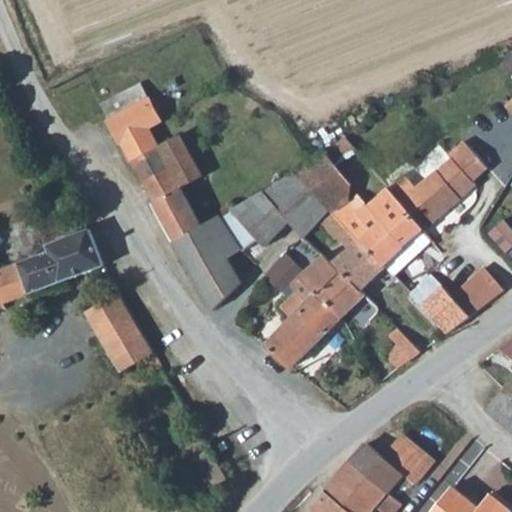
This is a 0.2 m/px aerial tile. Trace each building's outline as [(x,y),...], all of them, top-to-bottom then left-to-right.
[(511,91),(511,54),(501,65),(511,91)] [(142,81),(102,104),(110,119),(150,96),(142,81)] [(160,144),(151,127),(163,120),(150,96),(110,119),(132,160),(160,144)] [(181,133),(160,144),(172,167),(176,174),(197,162),(181,133)] [(349,154),(339,142),(327,150),(352,181),(373,166),(358,147),(349,154)] [(407,174),(390,187),(426,229),(494,171),(471,143),(418,187),(407,174)] [(160,144),(132,160),(144,182),(172,167),(160,144)] [(352,181),(327,150),(314,158),(298,170),(332,206),(351,199),(352,188),(352,181)] [(184,188),(205,176),(197,162),(176,174),(172,167),(144,182),(177,241),(204,226),(184,188)] [(332,206),(298,170),(264,192),(292,221),(332,206)] [(390,187),(370,205),(408,245),(426,229),(390,187)] [(292,221),(264,192),(232,209),(223,216),(244,249),(246,252),(261,240),(267,246),(292,221)] [(368,204),(359,211),(346,222),(386,264),(408,245),(370,205),(368,204)] [(362,291),(389,267),(386,264),(346,222),(336,210),(316,227),(334,246),(325,254),(330,259),(362,291)] [(204,226),(177,241),(215,310),(242,282),(230,258),(244,249),(223,216),(222,215),(204,226)] [(508,255),(511,250),(511,227),(502,215),(485,229),(508,255)] [(0,302),(105,265),(90,228),(49,244),(52,251),(0,269),(0,302)] [(426,229),(408,245),(416,254),(434,239),(426,229)] [(386,264),(389,267),(395,273),(416,254),(408,245),(386,264)] [(305,272),(288,254),(267,274),(285,293),(305,272)] [(344,317),(367,296),(362,291),(330,259),(297,290),(300,293),(310,303),(321,292),(344,317)] [(486,268),(455,295),(473,314),(505,291),(486,268)] [(124,370),(156,351),(118,286),(86,304),(124,370)] [(473,314),(455,295),(446,286),(425,305),(450,332),(473,314)] [(321,292),(310,303),(300,293),(286,308),(295,318),(268,345),(294,366),(344,317),(321,292)] [(389,356),(400,368),(422,352),(400,329),(393,335),(401,345),(389,356)] [(511,359),(511,380),(489,410),(499,418),(511,428),(511,340),(499,349),(511,359)] [(442,468),(458,479),(483,441),(467,431),(442,468)] [(385,457),(369,443),(310,511),(373,511),(379,506),(385,511),(397,511),(405,503),(390,491),(398,483),(408,490),(414,483),(416,485),(438,460),(406,433),(385,457)] [(216,490),(232,479),(213,448),(197,458),(216,490)] [(492,486),(511,496),(511,493),(511,479),(499,472),(492,486)] [(511,511),(511,507),(496,493),(483,508),(457,486),(434,511),(511,511)]
